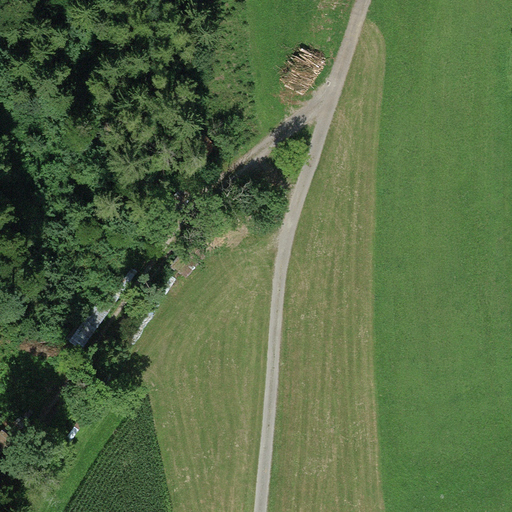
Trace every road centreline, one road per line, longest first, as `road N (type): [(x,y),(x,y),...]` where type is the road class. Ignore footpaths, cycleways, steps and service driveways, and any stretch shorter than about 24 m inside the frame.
road 1 (track): [(263,511),(286,252),(367,0)]
road 2 (track): [(339,89),(222,175),(0,420)]
